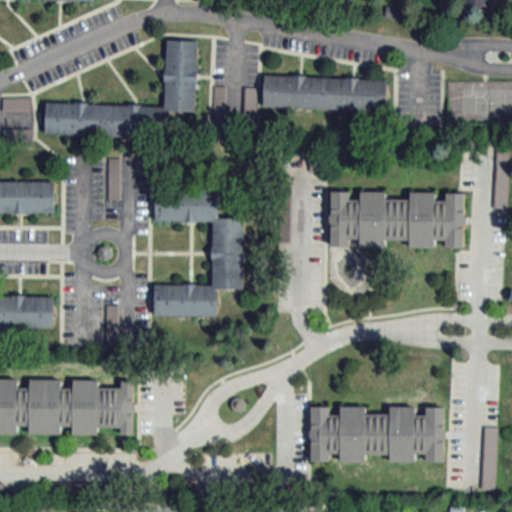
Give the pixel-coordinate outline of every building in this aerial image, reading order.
[(488,0),(464,0),(464,12),(488,12),(488,0)] [(41,135),(166,139),(167,112),(193,113),(195,42),(163,41),(161,107),(42,103),(41,135)] [(384,80),(261,76),(260,108),(383,112),(384,80)] [(507,185),(507,146),(494,146),(494,185),(507,185)] [(0,213),(50,214),(50,182),(0,182),(0,213)] [(210,286),(151,285),(151,317),(214,317),(215,289),(241,289),(241,219),(215,219),(215,191),(152,191),(152,222),(210,222),(210,286)] [(461,194),(405,193),(405,194),(327,193),(327,244),(406,245),(406,248),(437,248),(437,249),(461,249),(461,194)] [(50,298),(0,297),(0,329),(50,330),(50,298)] [(131,382),(116,382),(24,382),(24,381),(0,380),(0,435),(15,435),(15,428),(24,428),(24,436),(58,436),(58,429),(68,429),(68,437),(95,437),(95,429),(117,429),(117,437),(131,437),(131,382)] [(311,404),(328,404),(328,412),(340,412),(340,404),(365,404),(365,411),(389,411),(389,403),(415,404),(415,411),(425,412),(425,404),(444,404),(444,428),(446,428),(446,436),(444,436),(444,458),(426,458),(426,451),(415,451),(415,459),(389,459),(389,451),(365,451),(365,459),(340,459),(340,450),(328,450),(328,458),(310,458),(310,435),(308,435),(308,427),(310,427),(311,404)] [(482,489),(494,489),(494,428),(482,428),(482,489)]
